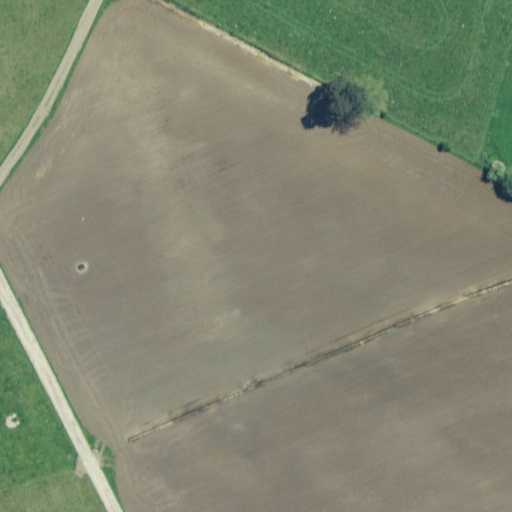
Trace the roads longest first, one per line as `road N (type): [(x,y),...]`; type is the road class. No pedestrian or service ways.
road 1 (track): [(127,511),(0,268)]
road 2 (track): [(0,175),(28,150),(99,0)]
